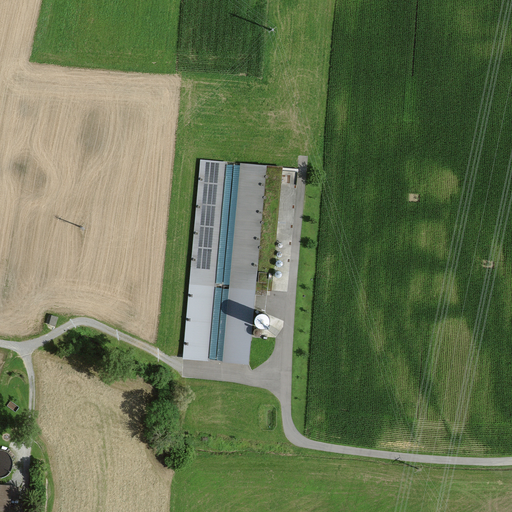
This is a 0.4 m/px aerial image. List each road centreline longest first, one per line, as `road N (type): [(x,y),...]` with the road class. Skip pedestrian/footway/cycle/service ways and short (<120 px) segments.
road 1 (track): [(297,196),(284,408),(300,444),(511,460)]
road 2 (track): [(0,345),(27,366),(30,389),(19,511)]
